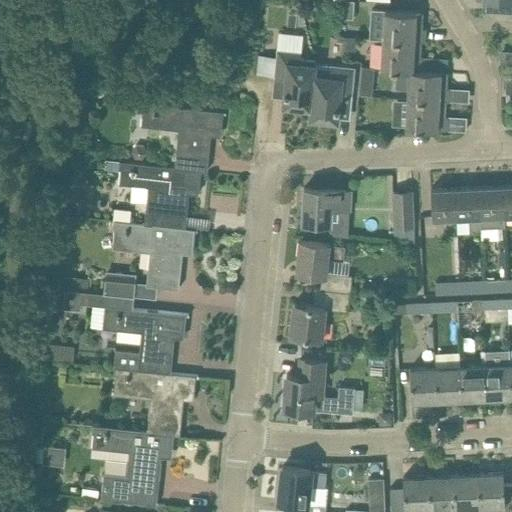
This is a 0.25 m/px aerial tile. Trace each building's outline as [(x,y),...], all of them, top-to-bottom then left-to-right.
[(385,10),(384,30),(383,40),(420,42),(424,42),(425,28),(421,28),(422,12),(385,10)] [(396,69),(409,70),(423,71),(423,70),(424,57),(420,56),(420,42),(383,40),(381,69),(396,69)] [(276,56),(274,76),(286,78),(283,105),(310,108),(313,82),(314,72),(315,63),(316,60),(301,58),(302,51),(277,48),(276,56)] [(256,73),(256,74),(270,76),(268,56),(258,55),(256,73)] [(310,108),(310,118),(337,121),(340,93),(353,94),(356,67),(330,64),(330,65),(315,63),(314,72),(313,82),(310,108)] [(361,65),(359,89),(372,90),(373,66),(361,65)] [(395,87),(408,88),(408,99),(445,101),(449,101),(450,87),(446,87),(447,71),(423,70),(423,71),(409,70),(396,69),(395,87)] [(75,86),(71,130),(89,132),(92,101),(87,101),(88,87),(75,86)] [(142,124),(159,127),(179,129),(176,153),(176,152),(174,165),(174,166),(200,169),(200,170),(207,170),(211,133),(209,133),(209,126),(221,127),(222,112),(225,113),(226,110),(166,104),(167,93),(143,90),(141,110),(144,110),(142,124)] [(444,116),(445,101),(408,99),(406,128),(447,130),(448,116),(444,116)] [(146,154),(143,146),(136,145),(131,152),(135,159),(142,160),(146,154)] [(185,228),(185,227),(189,192),(187,191),(187,184),(199,185),(200,170),(200,169),(174,166),(174,165),(154,163),(120,160),(119,168),(121,168),(119,183),(148,186),(145,223),(151,224),(185,228)] [(511,184),(503,185),(504,214),(511,213),(511,184)] [(503,185),(479,187),(481,227),(505,226),(504,214),(503,185)] [(304,187),(302,221),(330,223),(331,207),(340,208),(349,208),(350,190),(304,187)] [(479,187),(454,188),(456,216),(469,216),(470,232),(481,232),(481,227),(479,187)] [(430,189),(431,209),(432,218),(456,216),(454,188),(430,189)] [(411,191),(393,192),(395,226),(413,225),(412,211),(411,191)] [(209,211),(237,212),(238,195),(210,194),(209,211)] [(198,229),(185,227),(185,228),(151,224),(145,223),(113,220),(112,229),(114,229),(113,247),(150,251),(148,272),(147,271),(145,285),(179,288),(183,252),(180,251),(181,244),(193,245),(194,230),(197,231),(198,229)] [(345,244),(321,242),(301,240),(297,272),(329,275),(327,289),(350,291),(352,274),(324,271),(326,258),(343,260),(345,244)] [(54,274),(53,287),(76,289),(77,276),(54,274)] [(134,296),(135,282),(135,280),(106,277),(104,292),(106,292),(134,296)] [(483,279),(484,290),(508,289),(507,278),(483,279)] [(459,280),(459,292),(484,290),(483,279),(459,280)] [(459,292),(459,280),(435,281),(436,293),(459,292)] [(348,311),(350,291),(327,289),(314,288),(314,289),(320,290),(319,305),(294,302),(293,317),(294,317),(292,332),(291,332),(291,334),(322,337),(325,308),(348,311)] [(66,289),(64,306),(76,307),(77,302),(81,303),(94,304),(105,305),(104,313),(118,314),(116,329),(142,332),(140,351),(115,348),(113,367),(116,367),(137,369),(137,370),(170,373),(170,372),(174,336),(172,336),(173,329),(184,330),(185,315),(189,315),(189,313),(132,308),(134,296),(106,292),(104,292),(66,289)] [(482,299),(482,310),(507,309),(507,298),(482,299)] [(482,299),(457,300),(458,311),(482,310),(482,299)] [(433,312),(434,312),(458,311),(457,300),(432,302),(433,312)] [(396,303),(396,313),(429,312),(433,312),(432,302),(396,303)] [(50,344),(49,359),(62,361),(63,345),(50,344)] [(285,407),(353,413),(355,387),(339,386),(338,396),(314,394),(315,377),(323,377),(324,359),(301,358),(300,375),(287,374),(285,407)] [(485,364),(487,397),(511,395),(510,363),(485,364)] [(460,365),(462,398),(487,397),(485,364),(460,365)] [(435,366),(437,399),(462,398),(460,365),(435,366)] [(437,399),(435,366),(410,368),(412,400),(437,399)] [(199,375),(170,372),(170,373),(137,370),(137,369),(116,367),(115,368),(114,374),(122,375),(127,376),(127,381),(128,381),(126,391),(151,393),(149,417),(148,417),(147,429),(147,430),(173,433),(173,434),(180,435),(184,397),(182,397),(182,390),(194,391),(195,377),(199,377),(199,375)] [(171,449),(173,434),(173,433),(147,430),(147,429),(114,426),(93,424),(92,432),(94,432),(92,446),(111,448),(130,450),(128,475),(104,472),(101,498),(124,501),(157,504),(162,455),(159,455),(160,448),(171,449)] [(43,445),(42,461),(62,462),(63,445),(43,445)] [(279,497),(278,500),(308,503),(310,485),(325,486),(327,471),(282,466),(280,485),(282,486),(281,498),(279,497)] [(503,472),(478,473),(480,506),(505,505),(505,511),(506,511),(511,511),(511,483),(504,483),(503,472)] [(478,473),(453,474),(455,507),(480,506),(478,473)] [(453,474),(429,475),(430,511),(454,511),(454,507),(455,507),(453,474)] [(404,489),(390,490),(391,511),(430,511),(429,475),(403,477),(404,489)] [(369,478),(370,511),(385,511),(384,477),(369,478)] [(83,487),(82,494),(97,495),(97,489),(83,487)] [(51,511),(53,498),(35,496),(34,510),(48,511),(51,511)]
